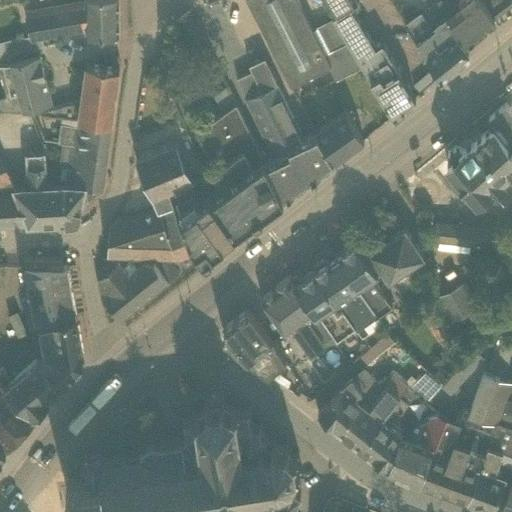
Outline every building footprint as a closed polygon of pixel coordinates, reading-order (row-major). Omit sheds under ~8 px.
[(119,33),(119,13),(118,0),(85,0),(85,1),(27,12),(32,36),(86,26),(86,34),(119,33)] [(331,62),(299,0),(249,0),(291,83),(331,62)] [(364,65),(394,113),(394,114),(416,96),(357,0),(324,0),(349,41),(364,65)] [(421,10),(405,21),(417,41),(432,61),(441,75),(468,52),(470,44),(466,39),(438,0),(435,0),(429,4),(430,6),(423,12),(421,10)] [(511,0),(438,0),(466,39),(511,2),(511,0)] [(205,35),(191,8),(177,19),(188,43),(205,35)] [(24,36),(29,56),(40,53),(38,45),(45,44),(43,34),(32,36),(32,34),(24,36)] [(364,65),(349,41),(330,50),(338,66),(339,65),(344,75),(364,65)] [(0,75),(1,75),(6,95),(0,96),(0,108),(8,110),(8,111),(31,113),(29,107),(52,101),(40,53),(29,56),(3,62),(0,62),(0,75)] [(302,131),(267,61),(264,56),(250,63),(252,69),(253,68),(308,179),(335,159),(315,130),(304,134),(303,135),(301,131),(302,131)] [(112,121),(119,67),(86,63),(81,97),(41,108),(42,113),(79,116),(112,121)] [(338,66),(331,69),(336,79),(344,75),(339,65),(338,66)] [(266,157),(286,195),(308,179),(253,68),(252,69),(237,76),(276,153),(266,157)] [(210,120),(258,215),(286,195),(266,157),(237,99),(210,120)] [(488,184),(506,204),(511,198),(511,109),(505,102),(489,116),(489,123),(492,126),(465,148),(464,146),(462,147),(461,146),(455,146),(448,151),(448,158),(449,159),(447,160),(476,194),(478,193),(488,184)] [(364,139),(364,138),(346,108),(315,130),(335,159),(364,139)] [(107,153),(112,121),(79,116),(77,125),(61,123),(58,141),(71,143),(71,140),(77,141),(78,136),(89,137),(88,150),(107,153)] [(230,235),(258,215),(210,120),(198,130),(221,173),(217,175),(221,183),(218,184),(221,187),(205,198),(230,235)] [(78,184),(85,185),(103,187),(107,153),(88,150),(89,137),(78,136),(77,141),(71,140),(71,143),(68,165),(80,167),(78,184)] [(178,140),(136,157),(158,207),(158,209),(174,202),(170,187),(175,185),(178,194),(197,187),(193,178),(195,177),(178,140)] [(0,222),(72,218),(79,212),(85,185),(78,184),(80,167),(68,165),(67,165),(65,181),(47,182),(45,150),(26,151),(28,183),(15,184),(4,160),(0,151),(0,222)] [(207,172),(201,175),(207,186),(213,184),(207,172)] [(196,251),(196,252),(198,257),(202,254),(203,254),(230,235),(205,198),(199,189),(178,197),(185,217),(196,251)] [(129,216),(110,222),(109,222),(108,254),(142,256),(179,257),(196,251),(185,217),(179,219),(174,202),(158,209),(158,207),(129,216)] [(511,226),(438,218),(435,241),(509,249),(511,226)] [(424,253),(405,226),(370,250),(389,277),(402,268),(406,273),(417,266),(414,260),(424,253)] [(343,249),(336,254),(378,315),(392,305),(371,275),(378,270),(357,240),(356,240),(355,241),(350,240),(345,243),(344,249),(343,249)] [(315,269),(355,326),(357,329),(378,315),(336,254),(328,259),(328,260),(323,258),(317,262),(316,268),(315,269)] [(30,263),(26,263),(32,297),(72,289),(68,265),(63,265),(62,258),(29,256),(30,263)] [(121,319),(187,265),(183,261),(174,264),(174,263),(152,262),(133,259),(137,267),(127,274),(118,262),(115,263),(114,259),(102,258),(98,276),(101,295),(121,319)] [(302,277),(297,269),(290,274),(289,275),(314,310),(316,313),(318,312),(337,339),(355,326),(315,269),(313,270),(307,272),(302,277)] [(324,342),(306,317),(314,310),(289,275),(275,285),(276,286),(262,297),(288,330),(293,326),(311,351),(324,342)] [(437,290),(447,317),(478,305),(468,279),(437,290)] [(77,317),(72,289),(32,297),(36,324),(77,317)] [(246,358),(269,374),(286,360),(273,338),(248,307),(224,326),(225,337),(246,358)] [(21,312),(9,314),(13,334),(24,332),(21,312)] [(84,353),(77,317),(36,324),(32,325),(38,354),(37,355),(38,360),(45,359),(64,382),(81,363),(84,353)] [(387,331),(370,346),(361,354),(368,363),(395,340),(387,331)] [(474,348),(467,355),(476,363),(483,356),(474,348)] [(3,368),(0,368),(0,384),(33,415),(35,414),(35,413),(50,400),(47,396),(64,382),(45,359),(38,360),(37,355),(4,384),(2,380),(8,377),(3,368)] [(467,355),(460,363),(469,371),(476,363),(467,355)] [(460,363),(453,371),(461,379),(469,371),(460,363)] [(318,411),(338,427),(360,399),(380,382),(365,365),(353,375),(337,390),(328,401),(326,400),(318,411)] [(453,371),(446,378),(454,386),(461,379),(453,371)] [(496,424),(497,421),(511,382),(484,371),(480,382),(468,414),(496,424)] [(446,378),(439,386),(447,394),(454,386),(446,378)] [(0,441),(8,449),(38,416),(35,414),(33,415),(0,384),(0,441)] [(417,392),(410,385),(408,384),(399,395),(360,444),(388,466),(402,427),(394,421),(417,392)] [(399,395),(387,385),(369,407),(360,399),(338,427),(360,444),(399,395)] [(292,511),(301,493),(298,492),(298,493),(295,492),(295,479),(291,476),(296,467),(301,468),(301,466),(296,465),(294,455),(299,453),(298,451),(293,453),(287,446),(289,441),(287,440),(284,445),(275,443),(274,438),(271,439),(272,441),(267,436),(269,436),(268,433),(265,434),(260,426),(262,423),(260,421),(258,424),(250,422),(249,411),(251,409),(249,407),(247,409),(238,408),(240,406),(239,404),(235,407),(223,401),(224,396),(222,396),(222,397),(207,399),(206,398),(204,399),(207,404),(198,413),(193,411),(192,413),(195,414),(186,419),(183,417),(182,419),(185,421),(187,432),(181,436),(181,434),(178,434),(179,438),(163,440),(163,436),(160,437),(161,440),(153,438),(152,435),(150,436),(150,439),(143,444),(140,442),(139,444),(141,446),(140,453),(126,455),(125,451),(123,452),(124,456),(104,458),(99,452),(100,449),(98,448),(96,451),(89,453),(86,450),(85,452),(87,454),(84,462),(80,463),(82,475),(67,477),(72,511),(80,511),(85,511),(292,511)] [(511,400),(508,399),(500,421),(511,425),(511,400)] [(468,498),(496,424),(468,414),(463,412),(460,420),(439,411),(429,415),(421,439),(434,444),(420,480),(422,481),(444,489),(468,498)] [(429,415),(414,422),(412,429),(403,428),(402,427),(388,466),(420,480),(434,444),(421,439),(429,415)] [(494,472),(498,461),(511,466),(511,465),(511,426),(497,421),(496,424),(468,498),(492,507),(504,476),(494,472)] [(511,511),(511,476),(500,510),(505,511),(511,511)]
